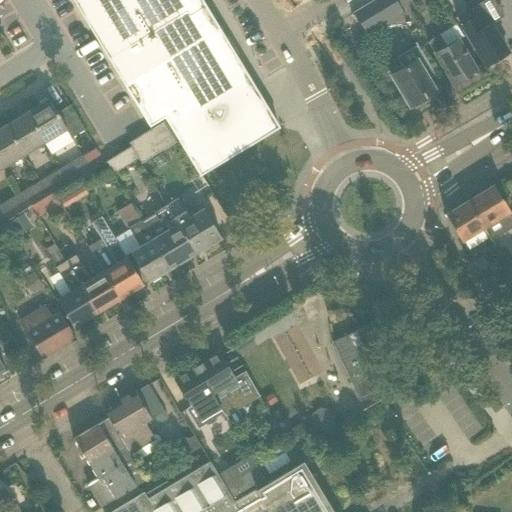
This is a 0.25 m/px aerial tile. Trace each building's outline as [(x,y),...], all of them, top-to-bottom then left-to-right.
[(72,0),(151,128),(166,119),(200,176),(280,128),(232,50),(201,0),(72,0)] [(373,0),(352,13),(357,21),(366,35),(379,27),(381,30),(405,26),(404,14),(403,13),(395,0),(373,0)] [(411,0),(398,0),(407,12),(416,6),(411,0)] [(505,54),(508,52),(499,37),(503,34),(495,22),(501,18),(490,0),(485,0),(469,10),(469,8),(456,16),(466,33),(485,66),(496,59),(497,61),(506,56),(505,54)] [(428,42),(453,85),(465,78),(466,81),(476,75),(474,72),(477,71),(458,39),(463,36),(457,25),(428,42)] [(396,58),(400,65),(389,71),(391,75),(409,107),(412,106),(414,108),(428,100),(426,97),(436,91),(429,80),(436,75),(418,45),(396,58)] [(70,139),(85,130),(70,105),(57,113),(49,100),(27,113),(45,142),(65,130),(70,139)] [(27,113),(20,117),(6,125),(24,155),(45,142),(27,113)] [(141,163),(176,141),(164,121),(147,131),(128,143),(131,146),(138,158),(141,163)] [(24,155),(6,125),(0,128),(0,163),(3,167),(24,155)] [(131,146),(105,162),(112,174),(138,158),(131,146)] [(61,169),(65,176),(87,163),(83,156),(61,169)] [(40,181),(44,189),(65,176),(61,169),(40,181)] [(19,194),(23,202),(44,189),(40,181),(19,194)] [(511,227),(511,215),(494,185),(466,202),(482,230),(498,220),(506,231),(511,227)] [(60,204),(54,193),(32,206),(39,216),(60,204)] [(0,211),(2,214),(23,202),(19,194),(0,205),(0,211)] [(189,217),(177,198),(166,205),(194,254),(221,238),(203,208),(189,217)] [(462,242),(482,230),(466,202),(445,215),(462,242)] [(152,239),(140,220),(130,204),(118,211),(129,229),(114,238),(125,255),(130,253),(148,282),(169,269),(152,239)] [(169,269),(194,254),(166,205),(154,212),(166,231),(152,239),(169,269)] [(18,237),(33,227),(28,219),(34,215),(31,210),(25,214),(24,213),(9,223),(18,237)] [(95,250),(106,269),(103,271),(119,299),(143,285),(125,255),(114,238),(103,219),(92,225),(104,244),(100,244),(96,246),(95,250)] [(49,278),(61,296),(56,299),(73,327),(97,313),(65,261),(55,244),(45,250),(58,272),(49,278)] [(97,313),(119,299),(103,271),(90,279),(75,255),(65,261),(97,313)] [(473,261),(479,271),(490,265),(484,255),(473,261)] [(21,281),(30,295),(43,287),(34,273),(21,281)] [(511,279),(511,277),(490,290),(496,300),(511,291),(511,279)] [(52,317),(45,305),(19,320),(42,358),(75,338),(70,329),(59,312),(52,317)] [(332,342),(359,402),(384,390),(357,331),(332,342)] [(251,336),(235,346),(243,357),(258,347),(251,336)] [(234,380),(218,353),(197,366),(226,413),(225,414),(235,429),(246,423),(232,401),(255,388),(246,372),(234,380)] [(186,409),(198,428),(214,419),(215,420),(225,414),(226,413),(197,366),(174,379),(191,406),(186,409)] [(168,417),(164,411),(148,384),(135,392),(135,391),(103,410),(108,418),(124,445),(135,463),(136,462),(160,448),(163,443),(161,438),(157,434),(152,434),(145,422),(154,417),(157,421),(162,423),(167,420),(168,417)] [(108,418),(73,439),(97,479),(88,485),(101,507),(146,480),(136,462),(135,463),(124,445),(108,418)] [(199,442),(195,435),(189,438),(182,438),(176,441),(174,451),(178,459),(199,447),(201,446),(199,442)] [(300,462),(288,441),(253,461),(256,466),(258,465),(268,482),(300,462)] [(333,511),(314,480),(315,480),(316,479),(316,478),(317,477),(317,476),(316,475),(316,474),(315,473),(314,473),(313,472),(312,472),(311,472),(310,473),(303,462),(301,463),(300,462),(268,482),(236,502),(225,484),(211,461),(170,485),(167,481),(145,494),(144,492),(110,511),(333,511)] [(256,466),(225,484),(236,502),(268,482),(258,465),(256,466)]
